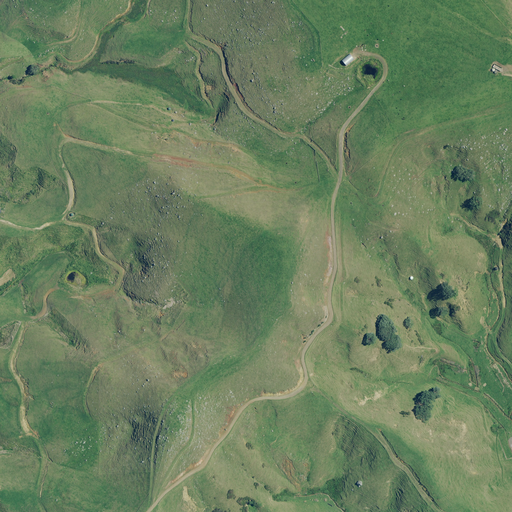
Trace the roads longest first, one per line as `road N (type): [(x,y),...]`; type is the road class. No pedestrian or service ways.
road 1 (track): [(445,511),(392,447),(306,376),(302,358),(303,343),(329,312),(344,125),(381,58),(355,54)]
road 2 (track): [(0,217),(38,226),(62,212),(71,188),(59,147),(71,136),(220,163),(281,186),(334,184)]
road 3 (track): [(306,376),(297,387),(244,400),(182,486),(153,511)]
